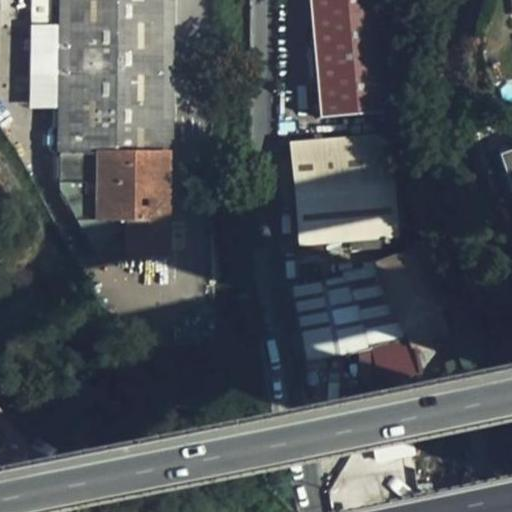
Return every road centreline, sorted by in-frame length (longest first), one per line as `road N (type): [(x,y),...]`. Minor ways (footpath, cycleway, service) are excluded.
road 1 (motorway): [(511,391),(0,496)]
road 2 (tertiary): [(310,511),(269,274),(260,0)]
